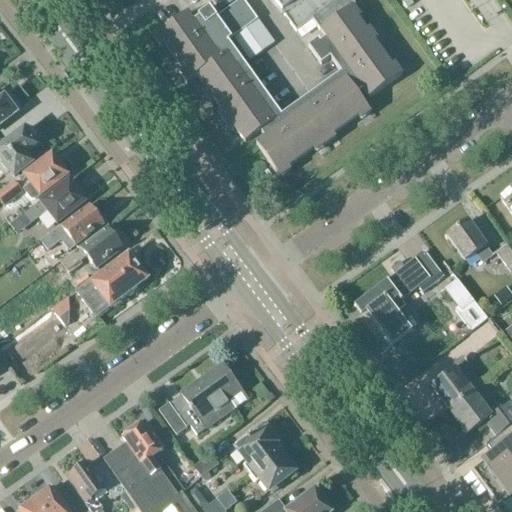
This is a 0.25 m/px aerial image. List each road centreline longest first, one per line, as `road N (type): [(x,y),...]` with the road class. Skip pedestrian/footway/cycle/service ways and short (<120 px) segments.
road 1 (unclassified): [(261,277),(508,101)]
road 2 (unclassified): [(0,463),(242,290)]
road 3 (unclassified): [(117,156),(0,1)]
road 4 (unclassified): [(126,118),(151,100),(74,0)]
road 5 (tertiary): [(424,511),(333,392)]
road 6 (tertiary): [(126,118),(36,0)]
road 7 (tertiary): [(242,290),(319,386),(333,392)]
road 8 (tertiary): [(333,392),(332,378),(261,277)]
road 9 (tertiary): [(261,277),(186,185),(171,178)]
road 10 (tertiary): [(171,178),(173,194),(242,290)]
road 11 (unclassified): [(447,500),(376,397)]
